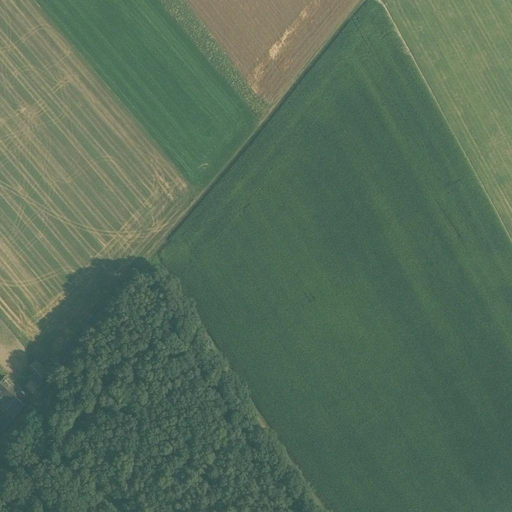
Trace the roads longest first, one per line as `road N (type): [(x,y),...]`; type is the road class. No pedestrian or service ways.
road 1 (track): [(0,444),(365,0)]
road 2 (track): [(324,511),(148,263)]
